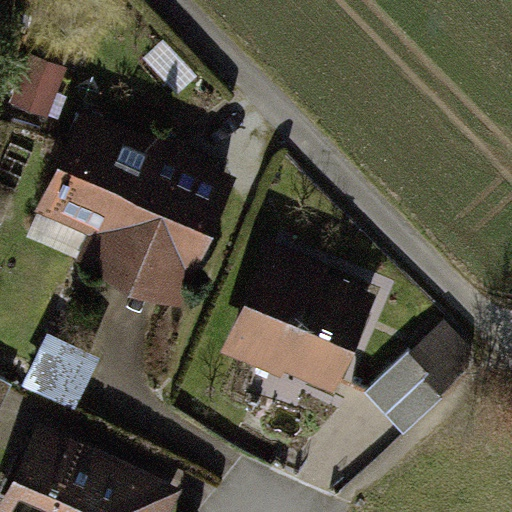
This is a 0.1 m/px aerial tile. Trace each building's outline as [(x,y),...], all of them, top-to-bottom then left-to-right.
[(75,65),(31,50),(14,98),(57,114),(75,65)] [(233,181),(87,114),(49,198),(96,220),(86,242),(184,287),(233,181)] [(385,284),(276,239),(239,330),(348,375),(385,284)] [(53,340),(36,379),(84,399),(101,360),(53,340)] [(405,425),(451,396),(422,350),(376,379),(405,425)] [(0,421),(19,376),(0,368),(0,421)] [(168,511),(184,479),(49,417),(5,511),(168,511)]
